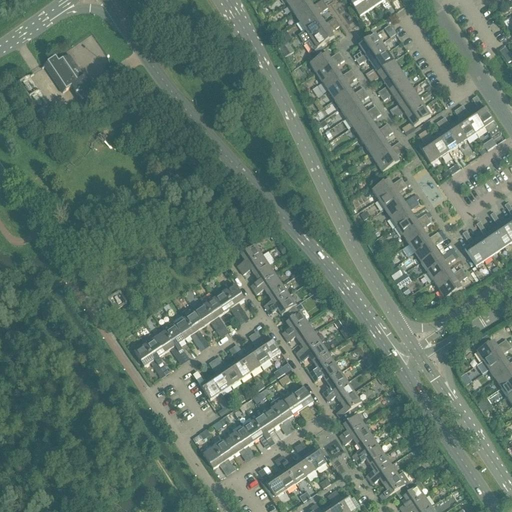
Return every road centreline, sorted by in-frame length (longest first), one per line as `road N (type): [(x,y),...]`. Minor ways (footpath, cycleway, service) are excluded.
road 1 (secondary): [(118,17),(188,114),(358,306),(399,366)]
road 2 (secondary): [(398,324),(224,0)]
road 3 (residential): [(210,495),(143,396),(262,316)]
road 4 (secondary): [(399,366),(499,511)]
road 5 (residential): [(511,184),(467,213),(448,184),(511,140)]
road 6 (residential): [(210,495),(328,412)]
road 7 (residential): [(485,80),(458,98),(407,18)]
